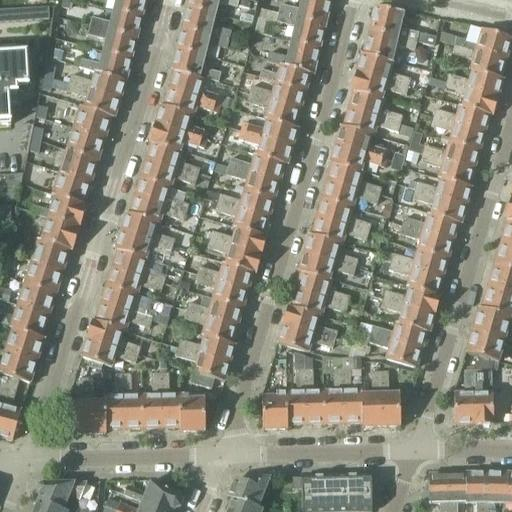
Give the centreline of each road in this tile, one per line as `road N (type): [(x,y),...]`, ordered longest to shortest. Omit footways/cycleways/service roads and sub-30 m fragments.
road 1 (residential): [(25,462),(170,0)]
road 2 (residential): [(230,457),(353,0)]
road 3 (residential): [(422,450),(511,118)]
road 4 (residential): [(25,462),(230,457)]
road 5 (residential): [(230,457),(422,450)]
